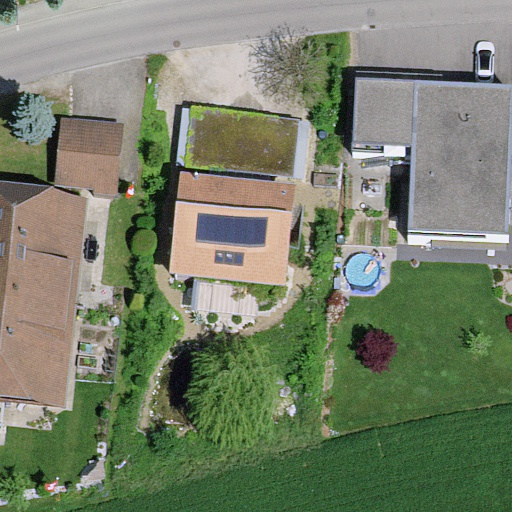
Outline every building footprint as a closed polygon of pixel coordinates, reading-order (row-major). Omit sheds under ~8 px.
[(350,169),(413,172),(409,243),(507,248),(511,164),(511,110),(435,106),(436,88),(354,84),(350,169)] [(297,136),(184,124),(178,182),(290,194),(297,136)] [(118,141),(63,132),(53,189),(108,198),(118,141)] [(292,209),(177,199),(169,297),(284,307),(292,209)] [(86,209),(0,200),(0,313),(75,321),(86,209)] [(0,415),(66,423),(75,321),(0,313),(0,415)]
